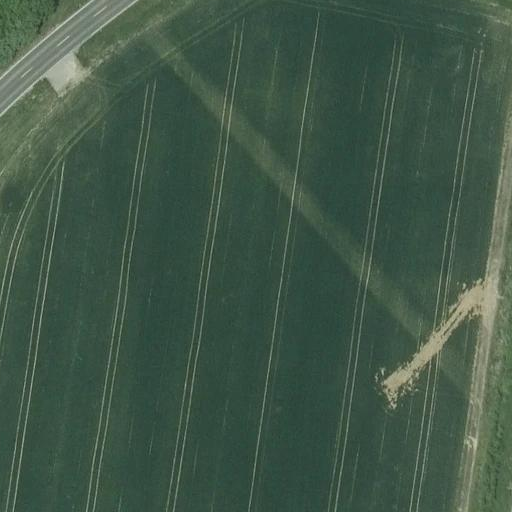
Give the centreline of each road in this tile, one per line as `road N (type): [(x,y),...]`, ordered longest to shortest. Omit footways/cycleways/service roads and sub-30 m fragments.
road 1 (track): [(511,158),(462,511)]
road 2 (tertiary): [(118,0),(0,102)]
